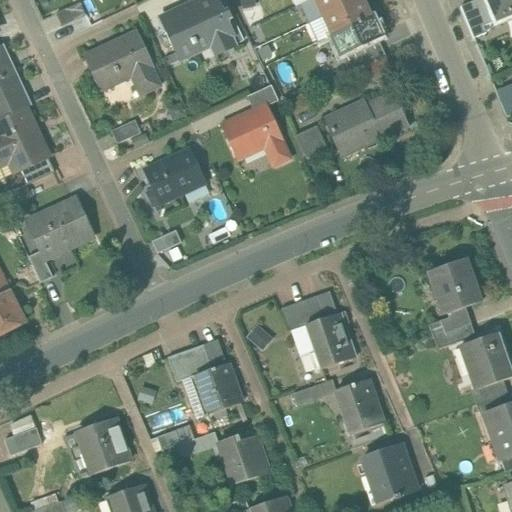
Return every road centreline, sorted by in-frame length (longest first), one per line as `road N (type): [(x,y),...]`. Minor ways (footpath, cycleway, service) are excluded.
road 1 (residential): [(165,306),(495,175)]
road 2 (residential): [(21,0),(165,306)]
road 3 (residential): [(495,175),(421,0)]
road 4 (residential): [(0,383),(165,306)]
